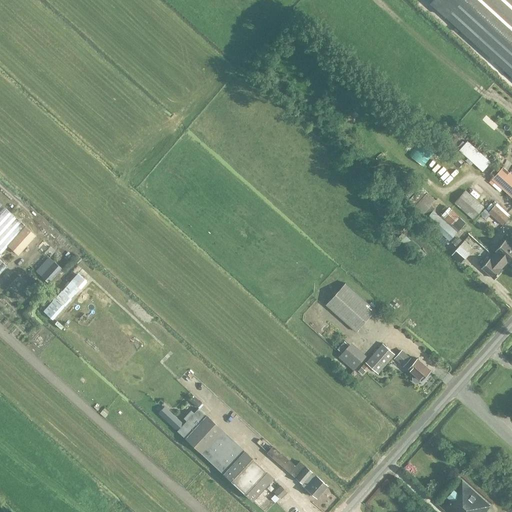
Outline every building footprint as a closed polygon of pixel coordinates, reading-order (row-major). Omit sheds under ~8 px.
[(511,76),(511,0),(432,0),(430,2),(511,76)] [(327,70),(331,66),(325,60),(321,64),(327,70)] [(483,169),(491,161),(472,144),(465,152),(483,169)] [(511,197),(511,175),(502,167),(492,179),(511,197)] [(423,215),(450,241),(467,222),(451,208),(449,210),(445,207),(441,212),(445,215),(443,218),(434,210),(434,209),(431,206),(437,200),(427,191),(426,192),(424,190),(425,189),(422,186),(405,204),(419,218),(423,215)] [(484,208),(465,191),(455,203),(474,220),(484,208)] [(0,259),(0,253),(8,245),(18,253),(35,235),(25,226),(26,225),(0,202),(0,273),(7,266),(0,259)] [(510,218),(495,205),(489,212),(503,225),(510,218)] [(398,239),(422,260),(427,254),(403,233),(398,239)] [(469,235),(461,244),(452,255),(462,263),(470,253),(468,251),(476,242),(469,235)] [(511,244),(506,239),(496,250),(497,252),(491,259),(490,258),(482,267),(495,279),(503,270),(501,268),(508,261),(511,264),(511,263),(511,244)] [(395,248),(394,250),(395,253),(396,255),(399,255),(401,255),(403,253),(404,250),(403,248),(401,246),(399,246),(396,246),(395,248)] [(33,270),(47,283),(61,268),(47,255),(33,270)] [(407,259),(406,261),(407,263),(409,265),(411,266),(414,265),(415,263),(416,261),(415,259),(414,257),(411,256),(409,257),(407,259)] [(87,280),(78,272),(43,310),(52,319),(87,280)] [(326,304),(357,331),(376,310),(346,283),(326,304)] [(36,344),(42,338),(39,335),(33,341),(36,344)] [(339,356),(354,369),(367,355),(352,341),(339,356)] [(378,373),(395,354),(383,343),(366,362),(378,373)] [(410,359),(401,350),(394,358),(403,366),(410,359)] [(409,368),(415,374),(413,377),(413,380),(415,382),(418,382),(421,379),(422,380),(431,370),(418,358),(409,368)] [(274,477),(206,414),(198,407),(193,412),(191,410),(183,417),(186,420),(177,430),(252,500),(252,501),(274,477)] [(266,452),(294,478),(301,484),(306,489),(304,491),(308,494),(310,492),(316,497),(326,485),(305,466),(277,441),(271,447),(266,452)] [(486,511),(491,507),(461,481),(439,505),(446,511),(486,511)] [(281,498),(287,492),(280,484),(273,491),(281,498)]
